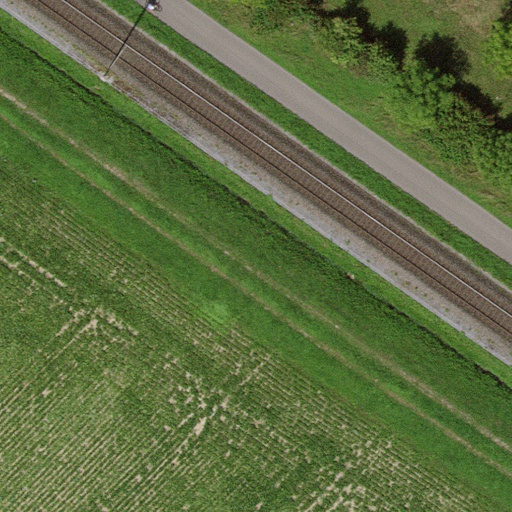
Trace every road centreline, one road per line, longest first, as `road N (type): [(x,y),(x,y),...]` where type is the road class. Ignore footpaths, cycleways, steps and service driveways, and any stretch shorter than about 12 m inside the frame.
road 1 (unclassified): [(167,0),(511,243)]
road 2 (track): [(279,296),(0,95)]
